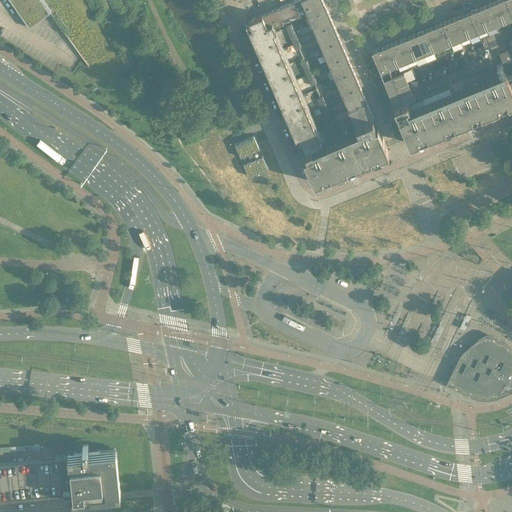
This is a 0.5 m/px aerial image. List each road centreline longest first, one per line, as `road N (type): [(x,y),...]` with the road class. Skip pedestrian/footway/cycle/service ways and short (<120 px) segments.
road 1 (residential): [(511,118),(313,194),(224,3)]
road 2 (secondary): [(224,362),(211,275),(170,197),(127,153),(0,69)]
road 3 (tertiary): [(511,438),(438,445),(347,396),(224,362)]
road 4 (tertiary): [(225,408),(451,472),(511,468)]
road 5 (secondary): [(431,511),(392,499),(259,484),(240,464),(225,408)]
road 6 (secondary): [(0,382),(185,401)]
road 7 (secondary): [(0,102),(131,210)]
road 8 (secondary): [(131,210),(161,281),(178,355)]
road 9 (secondary): [(131,210),(136,274),(101,339)]
